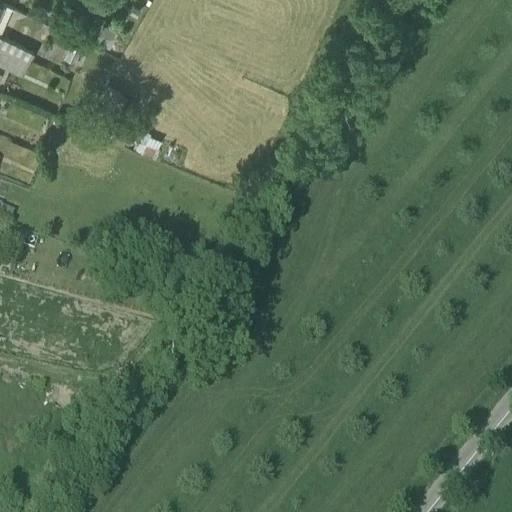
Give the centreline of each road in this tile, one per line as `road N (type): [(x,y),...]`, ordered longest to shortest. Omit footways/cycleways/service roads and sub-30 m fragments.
road 1 (track): [(347,0),(227,229),(142,361),(124,375),(90,380),(0,363)]
road 2 (unclassified): [(423,511),(511,401)]
